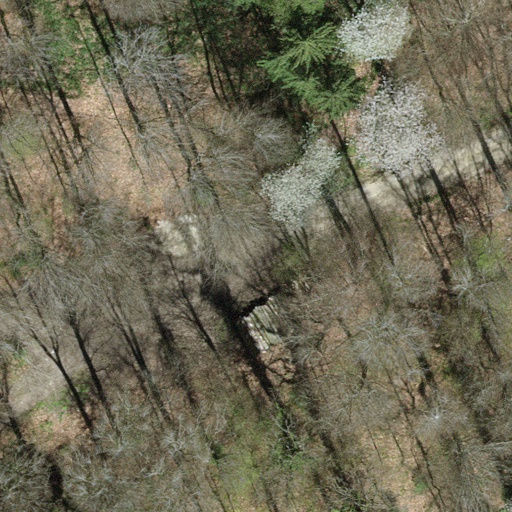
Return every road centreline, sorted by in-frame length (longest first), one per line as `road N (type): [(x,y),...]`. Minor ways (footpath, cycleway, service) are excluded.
road 1 (track): [(511,134),(399,171),(299,227),(0,317)]
road 2 (track): [(299,227),(0,415)]
